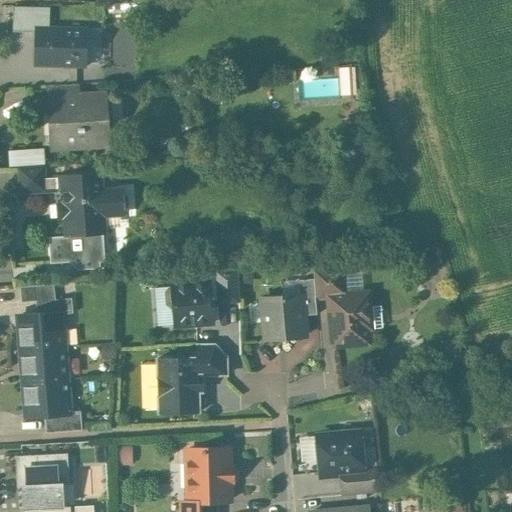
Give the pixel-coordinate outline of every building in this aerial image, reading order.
[(86,27),(37,26),(36,65),(85,67),(86,27)] [(78,87),(53,89),(54,101),(78,100),(78,97),(78,87)] [(54,101),(52,101),(54,117),(51,117),(53,146),(108,143),(105,95),(78,97),(78,100),(54,101)] [(360,109),(340,111),(346,142),(367,138),(360,109)] [(43,162),(42,146),(6,147),(6,162),(43,162)] [(66,217),(67,234),(103,232),(103,230),(101,214),(122,213),(121,209),(125,209),(128,205),(128,197),(124,194),(120,194),(120,190),(100,192),(99,175),(45,178),(44,166),(18,167),(19,194),(44,192),(64,191),(65,204),(60,204),(61,218),(66,217)] [(103,232),(67,234),(51,235),(52,261),(73,259),(79,268),(108,266),(106,230),(103,230),(103,232)] [(345,268),(313,270),(314,279),(315,298),(328,296),(347,294),(345,268)] [(238,269),(215,271),(217,301),(239,299),(238,269)] [(314,279),(299,280),(301,295),(302,295),(303,315),(317,314),(315,298),(314,279)] [(209,283),(169,286),(164,292),(165,305),(170,309),(174,309),(175,325),(212,322),(209,283)] [(54,284),(20,286),(21,302),(36,301),(55,299),(54,284)] [(347,294),(328,296),(330,312),(332,314),(334,327),(331,330),(333,346),(368,343),(367,329),(382,328),(381,305),(369,306),(368,298),(362,293),(347,294)] [(301,295),(262,299),(265,339),(305,335),(303,315),(302,295),(301,295)] [(55,299),(36,301),(37,314),(60,312),(61,314),(73,313),(71,298),(55,299)] [(37,314),(19,316),(21,350),(63,347),(61,314),(60,312),(37,314)] [(226,357),(214,345),(197,345),(196,358),(201,358),(202,375),(226,375),(226,357)] [(63,347),(21,350),(24,382),(66,379),(63,347)] [(196,358),(157,359),(159,413),(199,412),(198,392),(202,392),(202,375),(201,358),(196,358)] [(66,379),(24,382),(27,417),(45,415),(69,413),(68,412),(66,379)] [(80,411),(68,412),(69,413),(45,415),(46,432),(82,430),(80,411)] [(359,432),(317,436),(321,476),(333,475),(332,473),(338,472),(339,474),(341,474),(363,472),(363,469),(359,432)] [(227,448),(187,449),(187,463),(193,469),(194,482),(188,488),(188,501),(216,501),(228,500),(228,481),(231,481),(231,468),(228,468),(227,448)] [(67,453),(37,455),(37,467),(56,466),(57,484),(61,484),(69,484),(67,453)] [(37,455),(15,456),(17,487),(23,486),(27,486),(26,467),(37,467),(37,455)] [(37,467),(26,467),(27,486),(23,486),(24,509),(30,509),(62,507),(61,484),(57,484),(56,466),(37,467)] [(363,472),(341,474),(342,493),(376,490),(374,468),(363,469),(363,472)] [(188,501),(180,501),(180,511),(216,511),(216,501),(188,501)]
